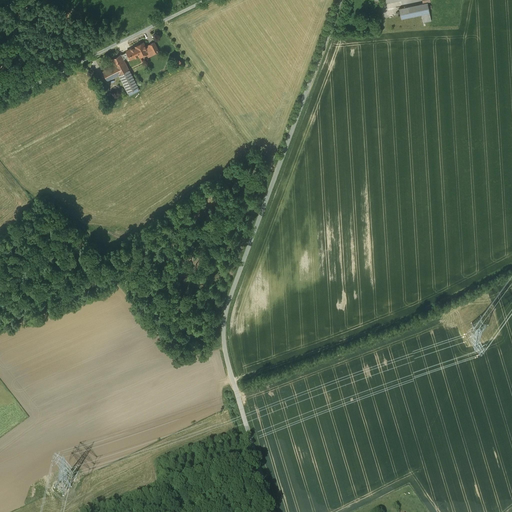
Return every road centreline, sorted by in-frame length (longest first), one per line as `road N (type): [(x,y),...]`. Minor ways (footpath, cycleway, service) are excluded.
road 1 (unclassified): [(340,0),(225,314),(225,351),(272,511)]
road 2 (unclassified): [(0,103),(206,0)]
